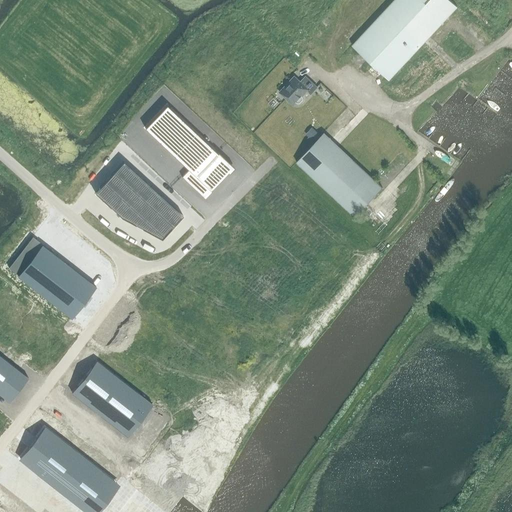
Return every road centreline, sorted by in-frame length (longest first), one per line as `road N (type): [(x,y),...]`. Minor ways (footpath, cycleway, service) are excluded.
road 1 (unclassified): [(130,262),(170,262),(349,83)]
road 2 (unclassified): [(130,262),(0,448)]
road 3 (unclassified): [(0,153),(130,262)]
